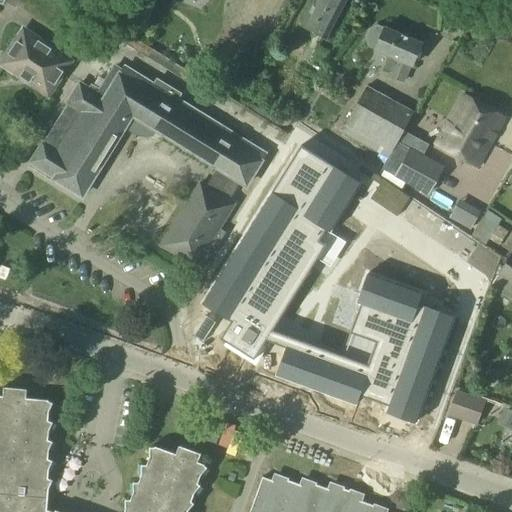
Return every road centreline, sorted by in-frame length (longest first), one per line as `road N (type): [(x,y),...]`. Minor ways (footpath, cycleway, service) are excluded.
road 1 (residential): [(511,500),(172,376)]
road 2 (residential): [(0,201),(163,304),(177,340),(172,376)]
road 3 (residential): [(172,376),(0,313)]
